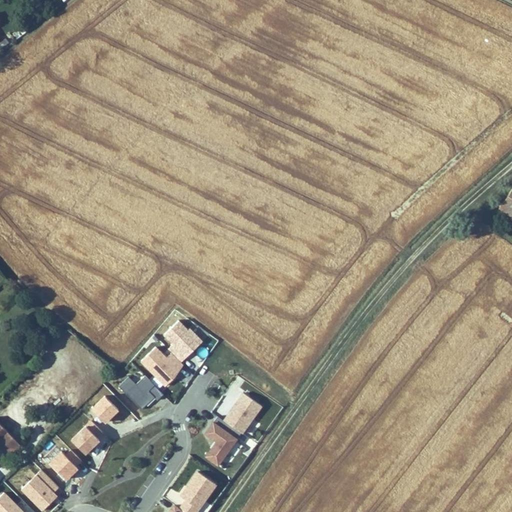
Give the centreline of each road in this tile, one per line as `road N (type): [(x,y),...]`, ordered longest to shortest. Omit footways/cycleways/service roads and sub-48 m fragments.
road 1 (track): [(511,170),(327,359),(225,511)]
road 2 (residential): [(140,511),(182,446),(178,420),(204,377)]
